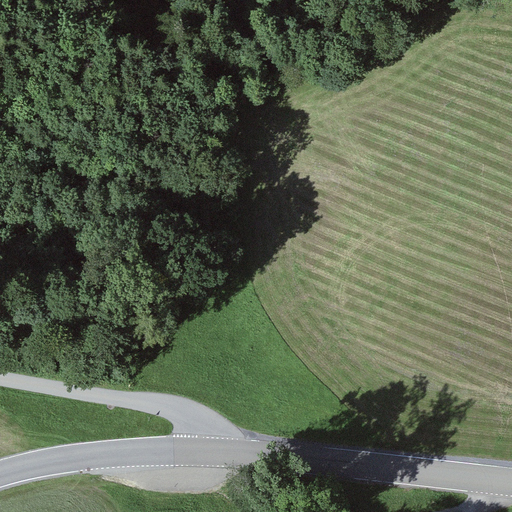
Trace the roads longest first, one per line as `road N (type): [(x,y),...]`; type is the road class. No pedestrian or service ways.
road 1 (tertiary): [(202,450),(511,483)]
road 2 (unclassified): [(202,450),(193,421),(168,406),(0,379)]
road 3 (tertiary): [(0,474),(86,456),(202,450)]
